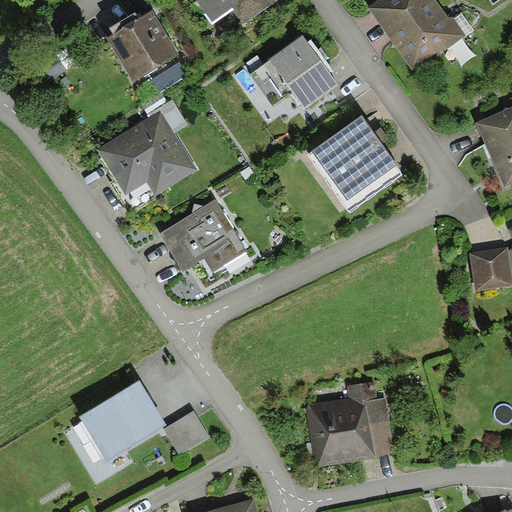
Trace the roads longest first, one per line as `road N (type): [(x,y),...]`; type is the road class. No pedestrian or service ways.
road 1 (residential): [(180,340),(423,211),(438,191),(434,157),(322,0)]
road 2 (residential): [(0,110),(180,340)]
road 3 (residential): [(289,511),(479,474),(511,477)]
road 4 (residential): [(180,340),(288,511)]
